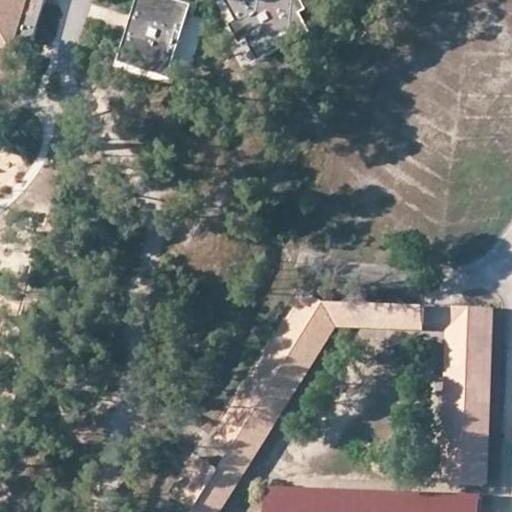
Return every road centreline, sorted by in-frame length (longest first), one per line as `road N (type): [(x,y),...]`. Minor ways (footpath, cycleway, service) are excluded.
road 1 (track): [(64,76),(88,90),(115,125),(160,222),(136,319),(132,390),(218,454)]
road 2 (track): [(132,390),(108,511)]
